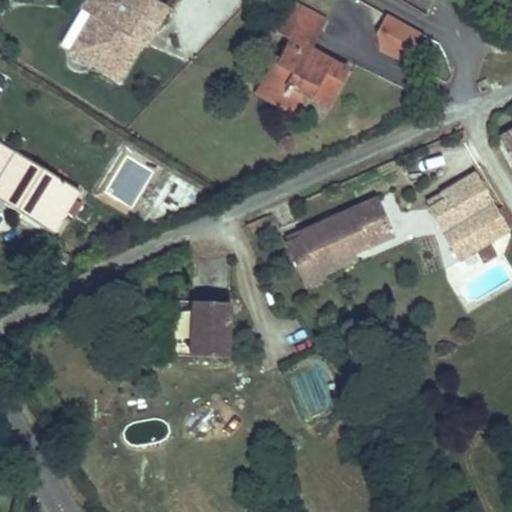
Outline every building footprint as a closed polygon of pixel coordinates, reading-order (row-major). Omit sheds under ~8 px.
[(115,5),(105,0),(84,0),(83,3),(94,9),(71,48),(77,51),(100,13),(107,18),(115,5)] [(164,6),(152,0),(105,0),(115,5),(107,18),(100,13),(77,51),(118,76),(140,38),(134,35),(138,27),(148,33),(164,6)] [(328,14),(303,0),(296,0),(293,6),(324,23),(328,14)] [(303,89),(329,103),(350,65),(332,55),(329,59),(311,49),(324,23),(293,6),(282,28),(292,35),(282,54),(279,53),(265,79),(288,91),(293,83),(303,89)] [(426,34),(391,14),(379,34),(380,50),(407,66),(426,34)] [(134,35),(140,38),(143,41),(148,33),(138,27),(134,35)] [(288,91),(265,79),(259,89),(292,107),(303,89),(293,83),(288,91)] [(511,130),(499,137),(511,161),(511,130)] [(77,195),(1,143),(0,144),(0,203),(25,220),(33,208),(58,223),(77,195)] [(426,207),(439,230),(458,258),(475,247),(488,239),(511,224),(511,218),(504,206),(493,210),(471,173),(439,191),(443,197),(426,207)] [(443,197),(439,191),(423,200),(426,207),(443,197)] [(368,245),(390,236),(375,199),(298,231),(301,238),(287,243),(304,286),(322,279),(319,273),(353,259),(350,253),(347,248),(365,239),(368,245)] [(365,239),(347,248),(350,253),(368,245),(365,239)] [(488,239),(475,247),(484,260),(496,253),(488,239)] [(188,356),(225,358),(227,337),(221,336),(222,326),(227,326),(228,303),(191,301),(188,356)]
